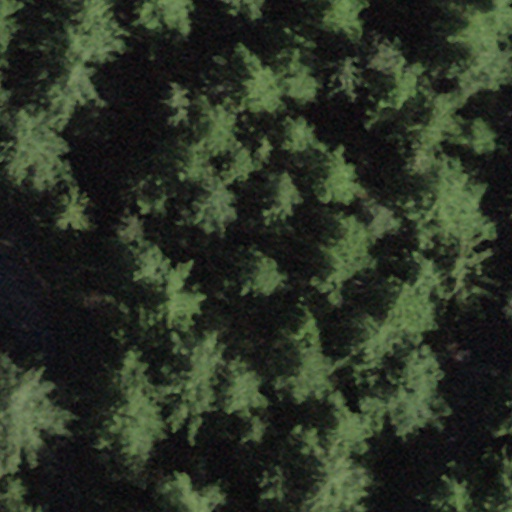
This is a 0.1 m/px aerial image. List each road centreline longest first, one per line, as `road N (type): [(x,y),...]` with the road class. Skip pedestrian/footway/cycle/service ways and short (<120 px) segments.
road 1 (unclassified): [(377,511),(511,63)]
road 2 (unclassified): [(0,298),(21,317),(44,511)]
